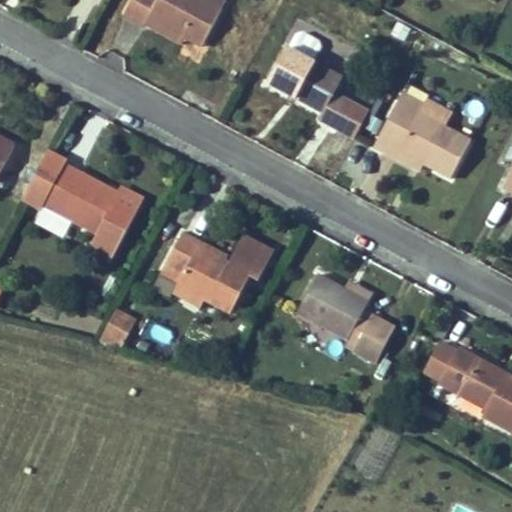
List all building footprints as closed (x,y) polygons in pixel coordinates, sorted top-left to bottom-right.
[(136,0),(128,14),(150,26),(155,16),(191,36),(207,44),(228,7),(214,0),(136,0)] [(150,26),(186,45),(191,36),(155,16),(150,26)] [(348,85),(293,56),(275,90),(329,120),(326,126),(340,134),(355,109),(339,100),(348,85)] [(378,151),(402,163),(405,156),(429,169),(458,184),(477,147),(425,120),(431,109),(408,96),(378,151)] [(0,177),(17,147),(0,137),(0,177)] [(70,167),(72,163),(54,154),(27,200),(46,210),(48,207),(104,238),(97,251),(118,262),(143,217),(123,205),(127,197),(104,185),(101,190),(82,180),(85,175),(70,167)] [(425,175),(429,169),(405,156),(402,163),(425,175)] [(171,269),(189,279),(183,290),(209,304),(235,318),(255,284),(264,289),(280,260),(251,244),(236,270),(230,269),(204,254),(207,248),(189,238),(171,269)] [(207,248),(204,254),(230,269),(233,263),(207,248)] [(356,348),(365,352),(360,361),(382,372),(401,338),(371,320),(375,312),(350,298),(323,284),(302,322),(318,330),(355,350),(356,348)] [(209,304),(183,290),(179,296),(206,311),(209,304)] [(350,298),(375,312),(379,305),(354,290),(350,298)] [(133,322),(116,312),(98,345),(118,350),(133,322)] [(153,322),(147,334),(167,344),(173,332),(153,322)] [(360,361),(365,352),(356,348),(355,350),(350,356),(360,361)] [(465,362),(448,352),(430,384),(494,419),(491,426),(511,437),(511,383),(467,358),(465,362)]
